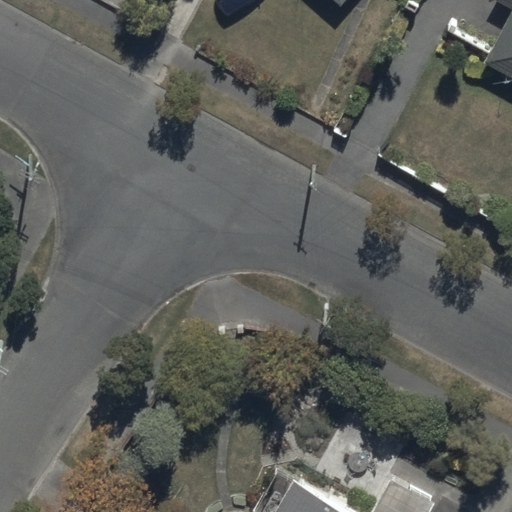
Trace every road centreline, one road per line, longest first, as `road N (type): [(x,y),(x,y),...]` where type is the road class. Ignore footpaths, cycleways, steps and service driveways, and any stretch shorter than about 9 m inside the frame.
road 1 (residential): [(511,343),(187,164)]
road 2 (residential): [(187,164),(0,446)]
road 3 (residential): [(187,164),(0,57)]
